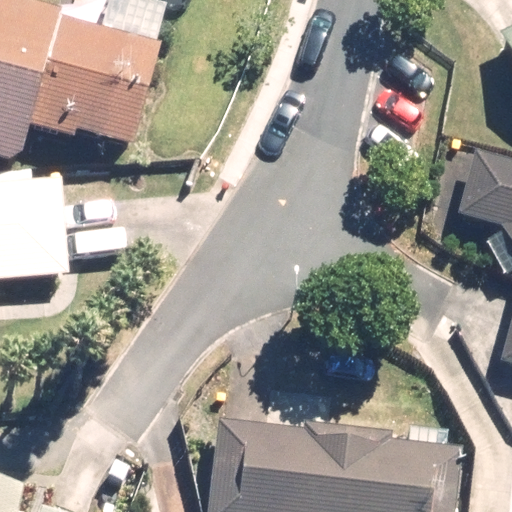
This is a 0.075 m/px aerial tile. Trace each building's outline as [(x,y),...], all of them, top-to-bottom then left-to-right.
[(0,172),(14,177),(27,130),(131,160),(162,52),(0,4),(0,172)] [(511,36),(500,41),(511,70),(511,36)] [(511,373),(511,171),(483,163),(466,221),(511,234),(511,257),(511,260),(511,259),(511,339),(503,371),(511,373)] [(0,287),(67,284),(62,192),(0,195),(0,287)] [(455,511),(459,449),(216,432),(209,511),(455,511)] [(0,511),(15,511),(18,501),(0,497),(0,511)]
